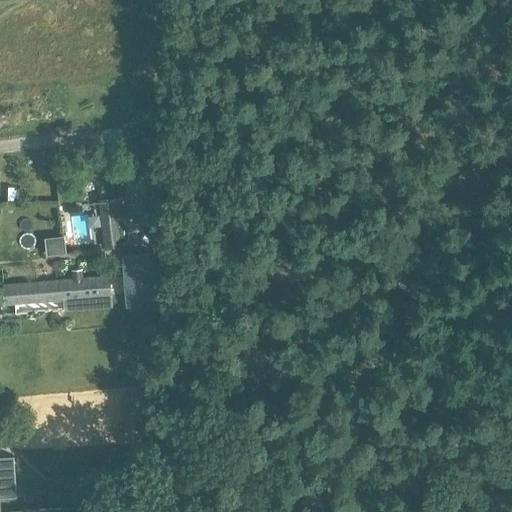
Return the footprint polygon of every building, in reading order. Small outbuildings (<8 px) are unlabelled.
[(124,196),(99,199),(101,219),(126,216),(124,196)] [(82,206),(69,207),(70,216),(83,215),(82,206)] [(119,231),(103,233),(105,249),(122,247),(122,243),(129,242),(127,223),(118,224),(119,231)] [(67,248),(81,246),(77,227),(64,229),(67,248)] [(139,264),(122,266),(127,311),(158,308),(152,253),(138,255),(139,264)] [(110,308),(110,287),(110,276),(2,283),(4,304),(63,300),(64,311),(110,308)] [(0,509),(2,510),(1,498),(16,497),(16,492),(14,457),(0,457),(0,509)] [(105,477),(94,478),(95,500),(106,499),(105,477)]
